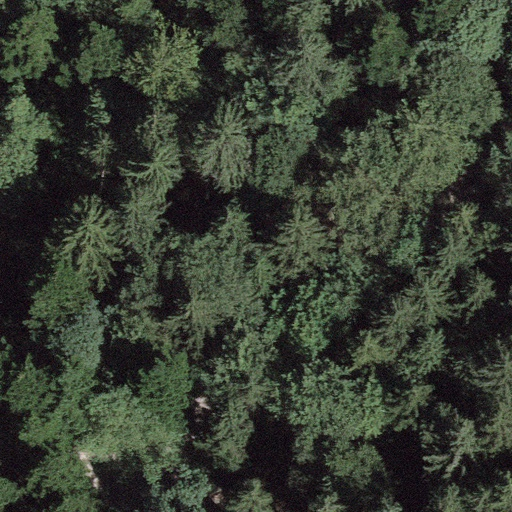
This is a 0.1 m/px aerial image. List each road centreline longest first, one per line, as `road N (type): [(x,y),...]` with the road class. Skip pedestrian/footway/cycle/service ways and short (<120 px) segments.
road 1 (track): [(511,70),(260,312),(124,473)]
road 2 (track): [(0,442),(124,473)]
